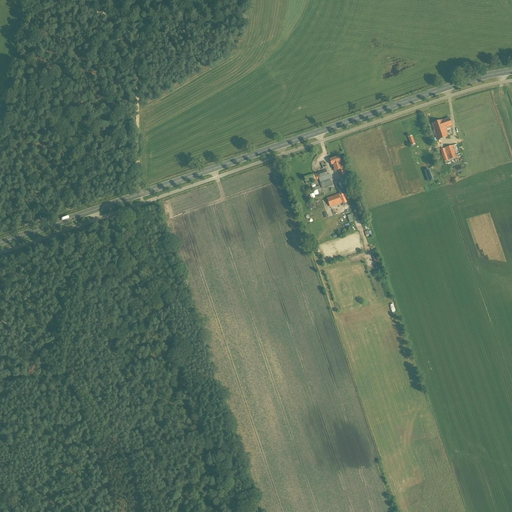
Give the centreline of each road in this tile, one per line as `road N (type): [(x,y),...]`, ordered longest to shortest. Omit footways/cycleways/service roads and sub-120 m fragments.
road 1 (primary): [(0,243),(511,71)]
road 2 (track): [(103,259),(116,356),(166,511)]
road 3 (track): [(139,194),(137,19)]
road 4 (track): [(97,223),(71,364)]
road 5 (track): [(90,401),(127,457),(142,511)]
